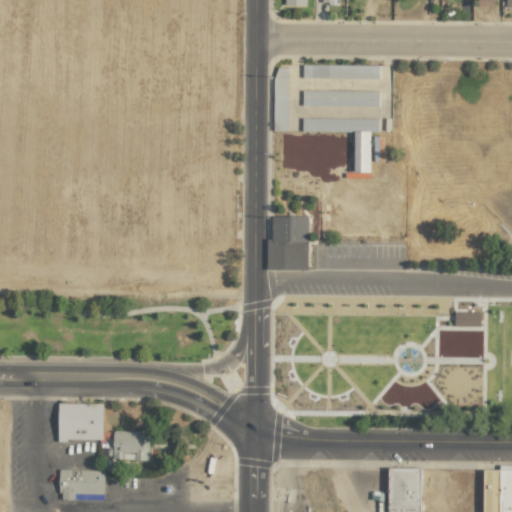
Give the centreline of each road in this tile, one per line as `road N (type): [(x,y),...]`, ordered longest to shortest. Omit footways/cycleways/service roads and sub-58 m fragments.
road 1 (tertiary): [(260,0),(257,511)]
road 2 (tertiary): [(0,379),(157,381),(257,440)]
road 3 (residential): [(511,441),(257,440)]
road 4 (residential): [(258,279),(511,288)]
road 5 (residential): [(511,52),(260,49)]
road 6 (tertiary): [(258,327),(214,368),(120,378)]
